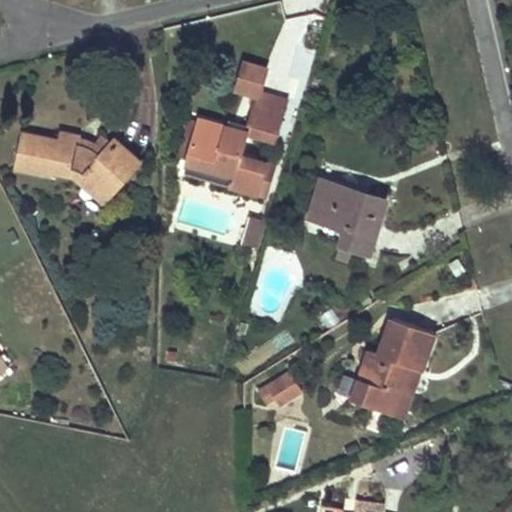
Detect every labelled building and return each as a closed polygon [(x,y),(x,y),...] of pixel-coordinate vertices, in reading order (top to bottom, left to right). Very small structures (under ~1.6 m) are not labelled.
[(245,69),(237,96),(258,103),(259,99),(266,75),(245,69)] [(259,99),(258,103),(255,113),(260,115),(253,141),(277,148),(289,107),(272,102),(259,99)] [(199,125),(189,161),(237,175),(234,186),(231,193),(257,200),(266,168),(244,162),(250,138),(199,125)] [(59,139),(22,134),(16,168),(54,174),(55,171),(74,174),(79,167),(111,198),(142,163),(124,147),(114,139),(110,143),(100,136),(92,148),(80,142),(81,137),(60,134),(59,139)] [(237,175),(189,161),(185,172),(234,186),(237,175)] [(111,198),(79,167),(74,174),(106,203),(111,198)] [(372,251),(389,198),(365,191),(323,178),(311,217),(346,228),(341,242),(352,246),(372,251)] [(256,254),(264,226),(249,222),(241,250),(256,254)] [(348,260),(352,246),(341,242),(337,256),(348,260)] [(422,328),(394,318),(382,353),(372,349),(362,378),(371,381),(365,402),(397,413),(414,366),(423,369),(436,333),(422,328)] [(0,358),(0,375),(8,370),(0,358)] [(406,417),(423,369),(414,366),(397,413),(406,417)] [(293,371),(263,390),(271,403),(278,398),(283,407),(306,392),(293,371)] [(365,402),(371,381),(362,378),(355,398),(365,402)] [(357,499),(355,511),(384,511),(386,502),(357,499)]
